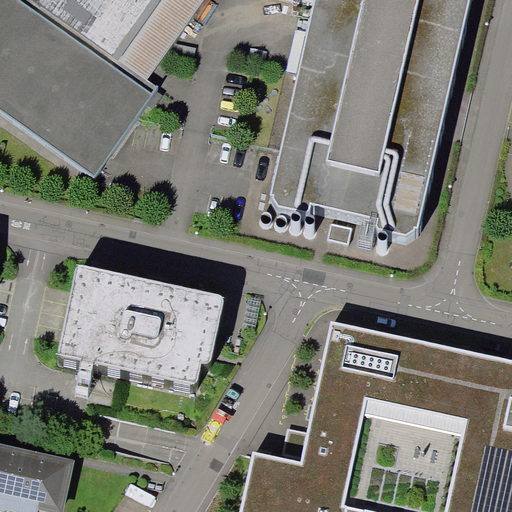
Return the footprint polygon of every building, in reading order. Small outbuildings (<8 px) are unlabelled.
[(0,0),(0,118),(91,182),(154,93),(143,85),(203,0),(0,0)] [(276,0),(312,8),(268,203),(270,211),(276,218),(300,223),(305,222),(308,214),(374,229),(374,239),(378,241),(404,246),(412,243),(417,237),(470,0),(276,0)] [(61,375),(192,403),(195,402),(197,400),(201,380),(206,381),(210,381),(211,378),(215,361),(224,318),(224,314),(222,313),(151,298),(81,283),(78,283),(76,286),(58,370),(59,373),(61,375)] [(511,511),(511,365),(336,327),(295,511),(290,511),(230,499),(227,511),(511,511)] [(0,504),(33,511),(56,511),(67,462),(0,447),(0,504)]
